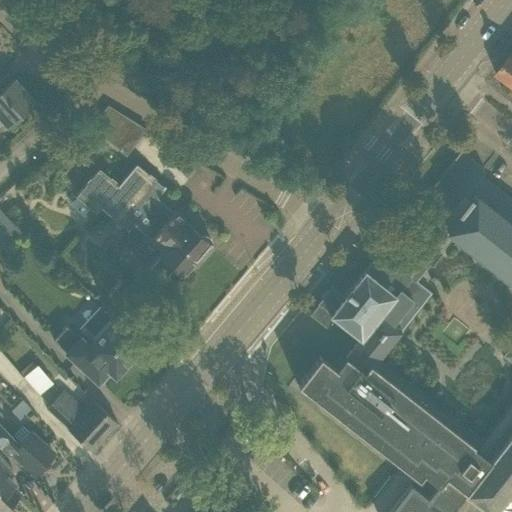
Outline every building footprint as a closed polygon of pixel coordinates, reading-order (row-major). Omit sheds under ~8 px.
[(511,50),(495,72),(511,85),(511,50)] [(0,117),(7,125),(19,115),(34,101),(13,79),(1,91),(0,89),(0,117)] [(108,106),(95,122),(92,126),(125,153),(145,129),(108,106)] [(416,252),(402,270),(408,275),(422,257),(423,258),(432,246),(426,241),(439,225),(511,282),(511,340),(501,354),(511,362),(511,200),(480,175),(478,174),(483,167),(461,150),(412,211),(424,221),(415,232),(414,231),(405,244),(416,252)] [(98,169),(97,169),(75,196),(95,213),(100,207),(127,230),(132,223),(163,249),(148,266),(164,279),(173,268),(181,275),(202,250),(206,250),(210,246),(209,238),(205,234),(201,235),(173,211),(172,212),(155,197),(163,187),(135,163),(117,185),(98,169)] [(0,248),(20,231),(0,209),(0,248)] [(333,316),(360,338),(409,276),(408,275),(402,270),(379,252),(344,296),(331,286),(310,313),(326,325),(333,316)] [(319,357),(297,384),(404,469),(418,480),(424,472),(438,483),(476,435),(393,369),(394,368),(393,367),(391,370),(376,358),(428,291),(409,276),(360,338),(346,355),(337,348),(326,362),(319,357)] [(98,377),(102,374),(108,368),(114,374),(130,358),(133,361),(138,361),(143,358),(145,354),(144,349),(140,345),(136,344),(114,324),(119,319),(103,303),(98,309),(75,333),(66,324),(53,339),(86,370),(89,370),(91,374),(94,376),(98,377)] [(36,362),(22,375),(39,394),(53,381),(36,362)] [(77,436),(76,437),(91,450),(117,422),(92,399),(85,407),(64,387),(46,407),(77,436)] [(509,511),(511,509),(511,396),(480,438),(476,435),(438,483),(427,498),(409,484),(387,511),(509,511)] [(0,425),(0,448),(19,466),(23,462),(36,474),(44,465),(46,466),(52,459),(52,457),(54,455),(28,432),(21,425),(11,437),(0,426),(0,425)] [(0,511),(18,494),(11,487),(14,484),(5,475),(12,468),(0,454),(0,511)] [(227,511),(231,508),(189,471),(181,481),(206,503),(197,511),(227,511)]
